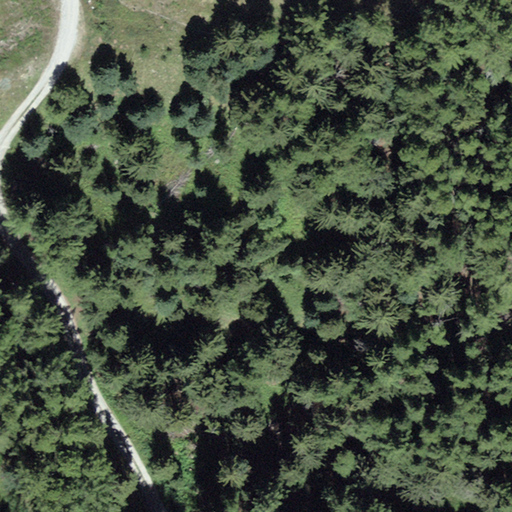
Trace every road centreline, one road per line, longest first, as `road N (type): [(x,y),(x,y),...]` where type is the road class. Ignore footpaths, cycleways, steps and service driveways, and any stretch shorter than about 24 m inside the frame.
road 1 (track): [(141,511),(109,434),(0,237)]
road 2 (track): [(0,124),(44,78),(62,0)]
